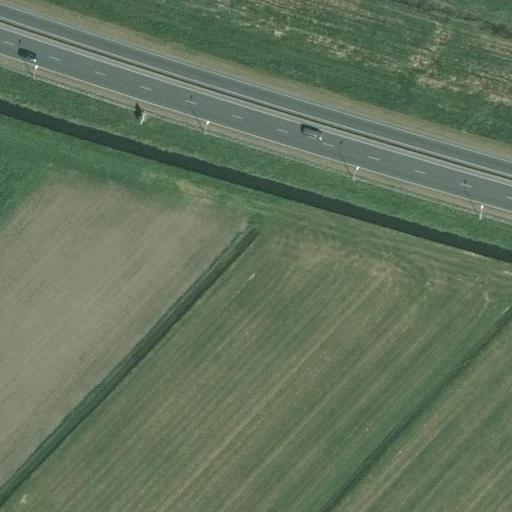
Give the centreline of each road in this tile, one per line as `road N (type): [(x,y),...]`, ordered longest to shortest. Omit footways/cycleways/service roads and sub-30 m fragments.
road 1 (trunk): [(511,170),(0,9)]
road 2 (trunk): [(0,39),(511,199)]
